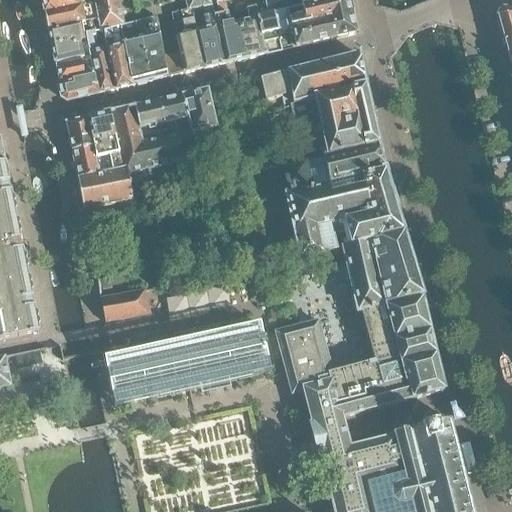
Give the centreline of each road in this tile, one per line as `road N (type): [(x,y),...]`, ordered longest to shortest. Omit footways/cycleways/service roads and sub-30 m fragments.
road 1 (residential): [(373,43),(493,511)]
road 2 (residential): [(33,0),(55,116),(373,43)]
road 3 (residential): [(0,350),(52,340),(10,123)]
road 4 (residential): [(511,150),(473,3)]
